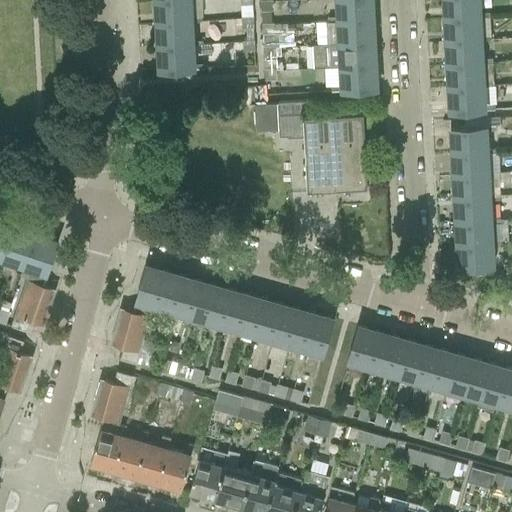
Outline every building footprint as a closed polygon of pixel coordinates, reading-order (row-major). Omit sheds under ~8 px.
[(187,0),(154,0),(156,23),(189,22),(187,0)] [(271,0),(267,0),(260,0),(261,11),(272,10),(271,0)] [(334,0),(335,21),(339,21),(372,19),(370,0),(334,0)] [(480,0),(442,0),(444,18),(481,16),(480,0)] [(481,16),(444,18),(445,42),(482,40),(481,16)] [(253,17),(241,17),(242,28),(253,27),(253,17)] [(335,21),(325,21),(326,45),(328,44),(336,44),(340,44),(373,42),(372,19),(339,21),(335,21)] [(189,22),(156,23),(157,47),(190,45),(189,22)] [(254,39),(242,40),(243,51),(254,51),(254,39)] [(482,40),(445,42),(446,65),(483,63),(482,40)] [(336,44),(328,44),(330,67),(338,67),(341,67),(374,65),(373,42),(340,44),(336,44)] [(190,45),(157,47),(158,70),(203,67),(203,63),(191,63),(190,45)] [(274,46),(262,47),(263,57),(275,57),(274,46)] [(275,59),(263,60),(264,71),(275,70),(275,59)] [(483,63),(446,65),(448,88),(485,86),(494,86),(493,62),(483,63)] [(341,67),(338,67),(339,91),(356,90),(375,89),(374,65),(341,67)] [(275,70),(264,71),(264,80),(276,79),(275,70)] [(485,86),(448,88),(449,112),(469,111),(486,110),(494,109),(494,105),(496,105),(495,99),(495,86),(494,86),(485,86)] [(278,104),(277,104),(278,130),(278,136),(303,135),(306,193),(366,190),(362,115),(303,119),(303,114),(306,114),(305,101),(277,102),(278,104)] [(277,104),(254,106),(255,131),(278,130),(277,104)] [(470,127),(450,128),(451,152),(484,150),(483,127),(470,127)] [(484,150),(451,152),(452,174),(485,172),(484,150)] [(485,172),(452,174),(454,198),(486,196),(500,196),(499,183),(509,182),(509,172),(485,174),(485,172)] [(486,196),(454,198),(455,222),(488,220),(486,196)] [(488,220),(455,222),(456,244),(489,242),(488,220)] [(0,260),(12,226),(0,221),(0,260)] [(0,260),(21,267),(33,233),(12,226),(0,260)] [(20,276),(26,278),(42,283),(57,240),(33,233),(21,267),(23,268),(20,276)] [(489,242),(456,244),(457,267),(458,267),(490,266),(489,246),(489,242)] [(146,266),(133,309),(150,314),(156,316),(168,273),(146,266)] [(490,266),(457,267),(458,278),(491,276),(490,266)] [(168,273),(158,308),(173,313),(184,277),(168,273)] [(184,277),(173,313),(190,318),(200,282),(184,277)] [(20,279),(8,312),(9,312),(42,323),(42,322),(39,321),(49,291),(52,292),(53,290),(20,279)] [(200,282),(190,318),(206,322),(216,286),(200,282)] [(216,286),(206,322),(207,322),(215,325),(222,327),(233,291),(216,286)] [(249,296),(233,291),(222,327),(239,332),(249,296)] [(266,301),(249,296),(239,332),(255,336),(266,301)] [(282,305),(266,301),(255,336),(272,341),(282,305)] [(298,310),(282,305),(272,341),(288,346),(298,310)] [(0,323),(6,325),(10,314),(0,310),(0,323)] [(124,313),(115,344),(145,353),(155,320),(122,310),(121,312),(124,313)] [(314,315),(298,310),(288,346),(304,350),(314,315)] [(331,319),(314,315),(304,350),(321,355),(326,339),(331,319)] [(347,362),(363,367),(373,331),(357,327),(352,346),(347,362)] [(363,367),(380,372),(391,336),(373,331),(363,367)] [(380,372),(397,376),(407,341),(391,336),(380,372)] [(150,340),(142,365),(151,368),(158,343),(150,340)] [(397,376),(413,381),(423,346),(407,341),(397,376)] [(0,345),(0,381),(19,388),(20,386),(17,385),(28,355),(0,345)] [(413,381),(429,385),(439,350),(423,346),(413,381)] [(429,385),(446,390),(456,355),(439,350),(429,385)] [(446,390),(462,395),(472,360),(456,355),(446,390)] [(161,358),(157,369),(168,372),(171,361),(161,358)] [(462,395),(479,400),(489,364),(472,360),(462,395)] [(177,363),(174,374),(184,377),(187,366),(177,363)] [(479,400),(477,406),(492,411),(494,404),(495,404),(505,369),(489,364),(479,400)] [(211,365),(208,376),(219,379),(222,368),(211,365)] [(193,367),(190,379),(200,382),(204,370),(193,367)] [(511,371),(505,369),(495,404),(511,409),(511,404),(511,371)] [(228,370),(224,381),(235,384),(238,373),(228,370)] [(245,375),(241,386),(252,389),(255,378),(245,375)] [(138,379),(135,390),(143,392),(147,381),(138,379)] [(260,379),(257,390),(268,393),(271,382),(260,379)] [(93,411),(93,413),(125,422),(135,389),(105,380),(96,411),(93,411)] [(147,381),(143,392),(152,394),(155,384),(147,381)] [(155,384),(152,394),(160,397),(163,386),(155,384)] [(276,384),(273,395),(283,398),(287,387),(276,384)] [(163,386),(160,397),(168,399),(171,388),(163,386)] [(171,388),(168,399),(177,402),(180,391),(171,388)] [(293,388),(289,400),(300,403),(303,391),(293,388)] [(0,412),(3,404),(4,405),(8,392),(0,389),(0,412)] [(215,398),(214,403),(215,404),(227,407),(227,408),(226,413),(237,416),(238,413),(239,410),(240,406),(242,399),(243,397),(218,389),(215,398)] [(180,391),(177,402),(185,404),(188,393),(180,391)] [(188,393),(185,404),(193,406),(196,395),(188,393)] [(196,395),(193,406),(201,409),(205,398),(196,395)] [(138,396),(136,404),(148,407),(150,399),(138,396)] [(238,413),(237,416),(260,423),(263,413),(266,403),(243,397),(242,399),(240,406),(239,410),(238,413)] [(205,398),(201,409),(210,411),(213,400),(205,398)] [(150,399),(148,407),(159,410),(161,402),(150,399)] [(161,402),(159,410),(171,413),(173,406),(161,402)] [(344,403),(341,415),(351,418),(355,406),(344,403)] [(173,406),(171,413),(182,417),(185,409),(173,406)] [(360,408),(357,420),(367,422),(371,411),(360,408)] [(185,409),(182,417),(194,420),(196,412),(185,409)] [(376,412),(373,424),(384,427),(387,415),(376,412)] [(263,413),(260,423),(284,429),(287,420),(263,413)] [(201,414),(198,425),(205,427),(208,416),(201,414)] [(307,414),(303,430),(314,433),(318,420),(319,418),(307,414)] [(393,417),(390,429),(400,432),(404,420),(393,417)] [(318,420),(314,433),(327,437),(332,422),(319,418),(318,420)] [(97,435),(89,462),(182,489),(194,449),(180,445),(178,451),(108,431),(109,425),(99,422),(96,435),(97,435)] [(409,422),(406,433),(416,436),(420,425),(409,422)] [(198,425),(194,437),(202,439),(205,427),(198,425)] [(420,437),(431,440),(434,429),(423,425),(420,437)] [(358,429),(355,440),(369,444),(372,433),(358,429)] [(442,431),(438,443),(449,446),(452,434),(442,431)] [(372,433),(369,444),(383,448),(387,437),(372,433)] [(458,436),(455,448),(465,451),(469,439),(458,436)] [(469,451),(480,454),(483,442),(472,439),(469,451)] [(407,447),(403,461),(415,464),(419,450),(407,447)] [(498,447),(494,458),(505,462),(508,450),(498,447)] [(195,471),(189,490),(214,497),(224,464),(227,453),(214,449),(211,460),(199,457),(195,471)] [(419,450),(415,464),(428,468),(432,454),(419,450)] [(443,457),(439,470),(455,475),(459,462),(443,457)] [(239,504),(265,511),(277,470),(278,467),(252,460),(249,471),(239,504)] [(239,506),(239,504),(249,471),(224,464),(214,497),(214,499),(239,506)] [(471,466),(467,481),(491,488),(495,473),(471,466)] [(303,480),(293,511),(319,511),(321,506),(323,496),(329,476),(306,470),(303,480)] [(276,472),(265,511),(267,511),(293,511),(303,480),(276,472)] [(511,476),(506,475),(502,489),(511,491),(511,476)] [(331,485),(322,511),(349,511),(353,502),(353,501),(351,500),(354,491),(331,485)] [(353,502),(349,511),(376,511),(380,499),(368,496),(366,506),(353,502)] [(376,511),(393,511),(389,511),(391,502),(380,499),(376,511)]
